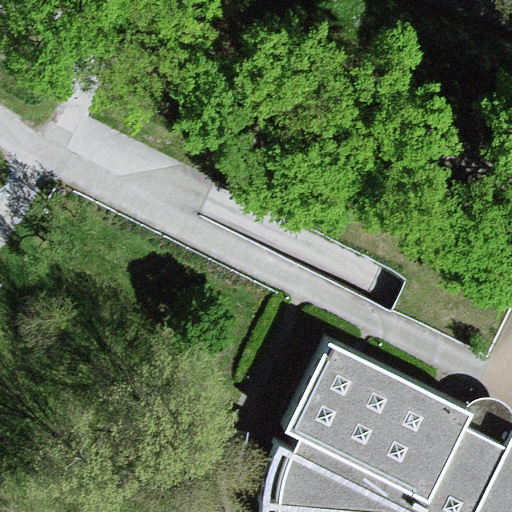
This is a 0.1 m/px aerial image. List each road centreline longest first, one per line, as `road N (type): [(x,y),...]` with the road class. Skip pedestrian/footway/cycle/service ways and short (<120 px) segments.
road 1 (residential): [(0,1),(88,53),(511,183)]
road 2 (residential): [(0,125),(44,158),(0,226)]
